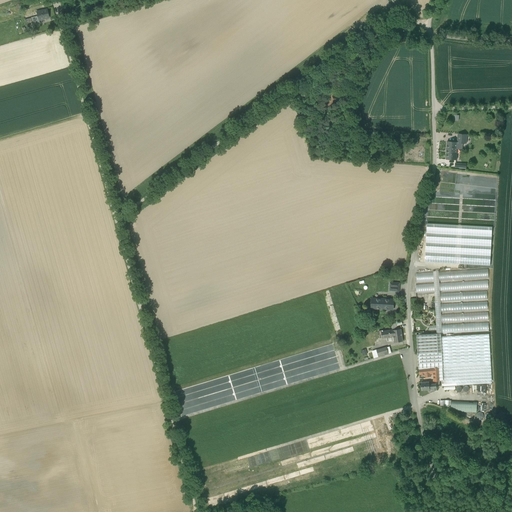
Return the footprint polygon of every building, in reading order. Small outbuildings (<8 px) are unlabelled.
[(49,8),(38,11),(39,17),(28,20),(30,27),(43,23),(41,21),(52,18),(49,8)] [(467,135),(458,134),(457,143),(457,149),(462,149),(462,143),(466,144),(467,135)] [(457,143),(447,142),(446,159),(457,160),(457,149),(457,143)] [(476,181),(477,175),(452,173),(452,176),(450,176),(450,173),(444,172),(443,182),(450,183),(478,186),(478,181),(476,181)] [(459,200),(459,203),(473,205),(473,203),(477,203),(477,200),(477,199),(475,198),(468,197),(468,192),(465,192),(464,197),(461,196),(461,192),(460,192),(459,198),(456,198),(456,200),(459,200)] [(490,231),(426,226),(423,262),(487,267),(490,231)] [(416,274),(416,283),(488,278),(488,270),(416,274)] [(475,282),(415,285),(416,294),(476,290),(475,282)] [(399,283),(390,283),(390,291),(399,291),(399,283)] [(486,292),(440,294),(440,303),(487,300),(486,292)] [(394,300),(372,299),(371,308),(393,309),(394,300)] [(487,302),(440,304),(441,313),(487,310),(487,302)] [(487,312),(441,315),(441,324),(488,321),(487,312)] [(488,323),(442,325),(442,334),(489,331),(488,323)] [(401,329),(383,331),(384,338),(394,336),(394,342),(403,341),(401,329)] [(441,333),(417,335),(419,369),(420,369),(430,368),(434,368),(439,367),(439,380),(444,380),(443,367),(441,337),(441,333)] [(489,334),(441,337),(443,367),(491,364),(489,334)] [(386,348),(377,351),(379,357),(388,354),(386,348)] [(491,364),(443,367),(444,380),(444,386),(492,383),(491,364)] [(430,368),(420,369),(420,378),(424,378),(423,374),(430,374),(430,368)] [(429,382),(421,383),(422,391),(430,390),(430,388),(437,388),(436,384),(429,384),(429,382)] [(492,393),(492,385),(466,386),(466,395),(492,393)] [(452,401),(451,411),(477,412),(477,402),(452,401)]
